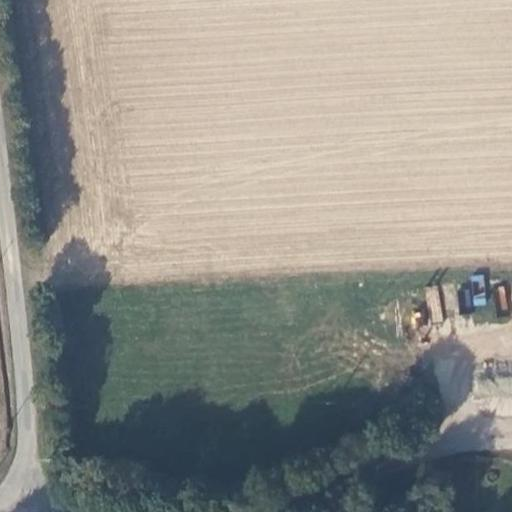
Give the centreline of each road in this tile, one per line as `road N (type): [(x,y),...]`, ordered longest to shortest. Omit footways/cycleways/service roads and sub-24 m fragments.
road 1 (unclassified): [(1,506),(23,438),(0,190)]
road 2 (unclassified): [(286,511),(437,443),(511,437)]
